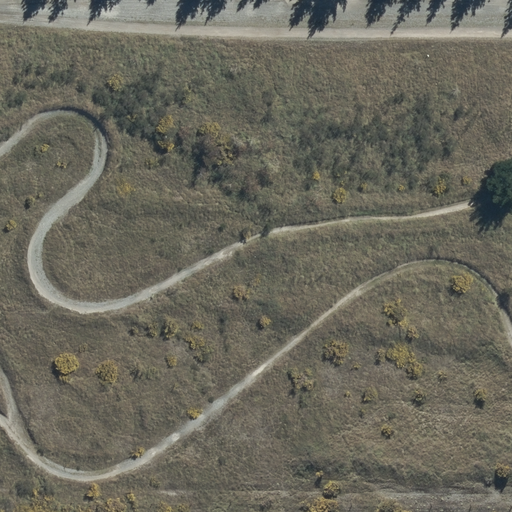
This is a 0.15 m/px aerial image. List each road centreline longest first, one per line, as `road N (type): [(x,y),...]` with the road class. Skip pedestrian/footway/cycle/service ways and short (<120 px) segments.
road 1 (track): [(511,190),(426,212),(289,226),(231,247),(171,284),(97,307),(46,289),(35,257),(50,217),(94,171),(100,134),(91,120),(61,108),(39,115),(0,148)]
road 2 (track): [(0,367),(17,431),(36,454),(91,475),(133,464),(187,429),(361,289),(410,264),(436,262),(478,277),(495,294),(511,335)]
road 3 (track): [(0,1),(511,0)]
